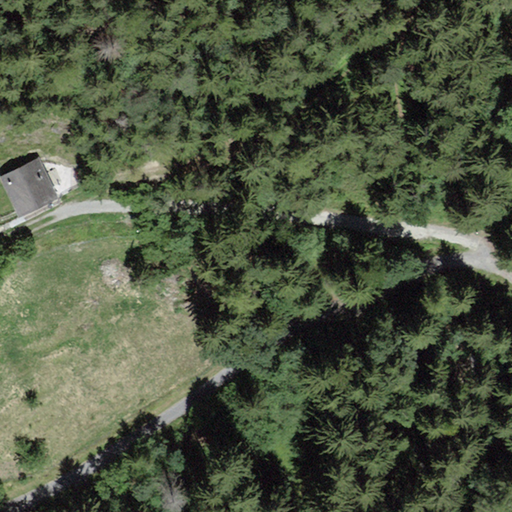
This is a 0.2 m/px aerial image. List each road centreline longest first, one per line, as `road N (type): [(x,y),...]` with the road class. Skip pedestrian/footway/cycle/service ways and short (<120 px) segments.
road 1 (unclassified): [(497,271),(448,262),(363,289),(8,511)]
road 2 (residential): [(0,248),(85,211),(452,241),(496,260),(497,271)]
road 3 (track): [(85,211),(220,163),(286,127),(419,0)]
